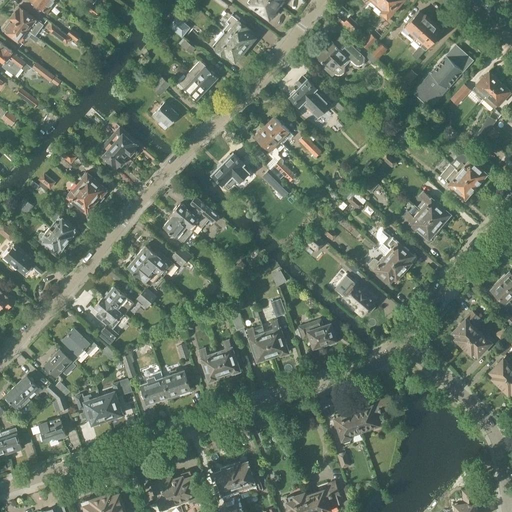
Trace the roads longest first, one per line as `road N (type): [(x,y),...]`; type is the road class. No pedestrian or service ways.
road 1 (residential): [(0,359),(260,77),(320,0)]
road 2 (residential): [(0,490),(372,366),(402,340)]
road 3 (residential): [(507,511),(488,422),(402,340)]
road 4 (residential): [(402,340),(511,211)]
